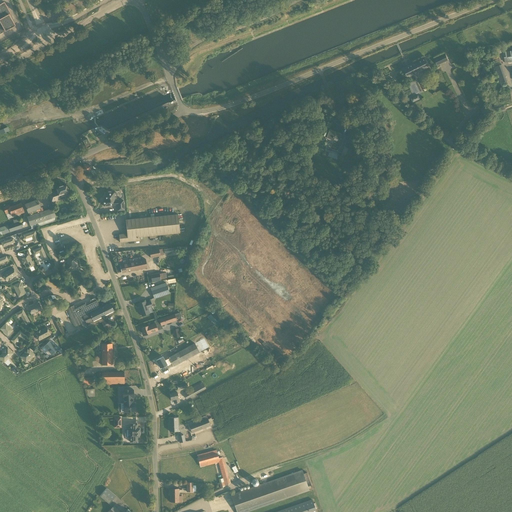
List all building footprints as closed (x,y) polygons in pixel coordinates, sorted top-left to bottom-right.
[(4,2),(0,4),(0,7),(5,16),(9,14),(11,13),(4,2)] [(0,18),(0,20),(6,30),(15,25),(9,14),(5,16),(0,18)] [(511,62),(511,61),(511,50),(503,52),(504,62),(508,62),(508,63),(509,64),(511,63),(511,62)] [(445,54),(434,60),(437,65),(448,60),(445,54)] [(425,59),(403,69),(407,77),(429,67),(425,59)] [(501,65),(496,66),(502,83),(507,81),(501,65)] [(408,85),(413,94),(420,91),(415,82),(408,85)] [(339,147),(331,144),(330,148),(343,153),(349,136),(330,129),(328,135),(327,138),(333,140),(334,138),(341,141),(339,147)] [(90,172),(91,167),(92,167),(92,166),(83,164),(82,170),(81,169),(81,170),(90,172)] [(389,174),(381,174),(382,197),(391,197),(391,189),(389,189),(389,174)] [(56,188),(57,190),(48,193),(52,203),(70,196),(66,184),(56,188)] [(118,210),(124,210),(123,200),(117,201),(117,200),(117,198),(116,197),(114,197),(114,193),(111,193),(111,192),(108,192),(108,193),(105,194),(106,199),(103,200),(104,206),(117,205),(118,210)] [(37,199),(25,204),(28,213),(29,212),(31,218),(28,219),(32,229),(57,221),(55,217),(53,208),(44,211),(42,207),(40,208),(37,199)] [(24,212),(20,203),(9,207),(9,206),(4,207),(6,213),(10,211),(12,215),(19,212),(19,214),(24,212)] [(178,214),(126,220),(127,234),(119,234),(120,242),(140,241),(139,237),(180,233),(178,214)] [(19,222),(2,227),(0,228),(0,233),(1,235),(4,233),(21,228),(19,222)] [(222,229),(226,231),(233,235),(237,227),(225,222),(222,229)] [(34,242),(38,241),(35,231),(24,235),(25,239),(32,236),(34,242)] [(45,260),(46,260),(47,260),(47,259),(47,258),(46,257),(42,247),(33,250),(35,254),(39,252),(43,261),(45,260)] [(162,249),(159,250),(159,249),(149,251),(151,258),(160,256),(164,255),(162,249)] [(28,268),(33,265),(29,255),(22,258),(23,260),(22,260),(24,264),(26,267),(26,269),(27,269),(28,268)] [(75,262),(76,262),(76,259),(75,259),(75,257),(68,258),(68,269),(76,268),(75,262)] [(146,259),(141,260),(140,257),(133,259),(135,270),(147,267),(146,259)] [(135,270),(133,259),(128,260),(129,263),(120,265),(121,272),(125,272),(135,270)] [(12,278),(17,274),(13,268),(3,274),(7,281),(8,280),(8,281),(12,278)] [(151,275),(148,275),(150,282),(152,282),(160,280),(160,279),(159,274),(159,273),(151,275)] [(25,294),(26,293),(25,292),(24,292),(22,287),(23,287),(21,284),(20,282),(13,286),(19,297),(24,294),(25,294)] [(169,293),(167,286),(166,282),(151,287),(154,298),(169,293)] [(45,301),(48,309),(59,304),(58,300),(51,303),(49,299),(45,301)] [(110,303),(105,305),(100,308),(96,300),(86,305),(85,303),(74,308),(73,305),(66,309),(75,327),(82,324),(85,330),(95,325),(101,322),(105,329),(110,327),(106,319),(105,316),(109,314),(110,316),(115,314),(110,303)] [(149,313),(153,312),(151,306),(152,306),(150,302),(146,303),(145,301),(138,304),(142,316),(149,313)] [(34,305),(29,307),(31,312),(30,313),(31,314),(33,314),(33,313),(42,310),(39,303),(37,304),(37,303),(34,304),(34,305)] [(26,324),(30,322),(23,310),(16,314),(18,317),(21,316),(26,324)] [(161,325),(177,320),(181,318),(180,312),(175,314),(175,313),(159,318),(159,319),(161,325)] [(216,313),(213,316),(210,314),(207,317),(214,324),(217,321),(216,320),(220,317),(216,313)] [(148,327),(148,326),(142,328),(143,332),(144,336),(150,334),(150,333),(158,331),(158,330),(156,327),(161,325),(159,319),(154,321),(155,323),(155,324),(148,327)] [(7,335),(13,330),(6,323),(1,329),(7,335)] [(39,340),(47,336),(50,334),(49,332),(47,329),(48,328),(47,327),(46,327),(45,328),(41,330),(40,330),(37,332),(36,333),(39,340)] [(24,340),(27,337),(20,331),(11,340),(13,342),(14,343),(15,343),(16,342),(20,337),(24,340)] [(212,333),(206,336),(209,342),(215,338),(212,333)] [(56,348),(56,347),(54,345),(53,345),(49,341),(45,345),(44,346),(45,347),(52,354),(57,349),(56,348)] [(165,360),(163,357),(156,360),(160,368),(167,364),(168,366),(172,364),(174,366),(203,350),(199,341),(169,357),(169,358),(165,360)] [(102,344),(102,342),(97,342),(97,350),(102,350),(102,365),(113,364),(113,353),(112,353),(112,343),(102,344)] [(0,358),(4,362),(13,353),(9,349),(8,348),(7,348),(6,349),(6,350),(5,350),(3,352),(3,353),(0,355),(0,358)] [(26,362),(34,354),(29,349),(28,350),(27,350),(25,352),(21,356),(26,362)] [(125,383),(124,372),(102,372),(102,384),(125,383)] [(206,389),(202,382),(183,393),(186,399),(206,389)] [(135,402),(133,402),(133,397),(134,397),(133,389),(123,390),(123,398),(124,398),(124,412),(135,411),(135,402)] [(178,398),(177,392),(169,393),(171,400),(174,399),(175,403),(179,403),(178,398)] [(188,423),(189,425),(192,433),(210,426),(209,424),(213,423),(211,418),(208,419),(207,415),(200,418),(200,419),(188,423)] [(178,431),(178,418),(169,418),(170,431),(178,431)] [(137,423),(137,424),(131,424),(131,423),(130,423),(130,424),(131,428),(130,428),(129,428),(129,429),(129,437),(129,438),(130,438),(131,438),(131,442),(130,442),(131,442),(137,442),(137,437),(139,437),(139,438),(140,438),(140,437),(140,434),(140,432),(140,429),(140,428),(139,428),(137,428),(137,424),(137,423)] [(218,459),(216,450),(197,455),(200,467),(218,463),(222,479),(218,480),(221,488),(230,484),(223,458),(218,459)] [(302,470),(231,494),(236,511),(247,511),(309,491),(302,470)] [(109,504),(116,496),(106,488),(100,496),(109,504)] [(179,496),(179,489),(170,489),(170,502),(182,502),(182,496),(179,496)] [(316,511),(312,499),(275,511),(316,511)]
